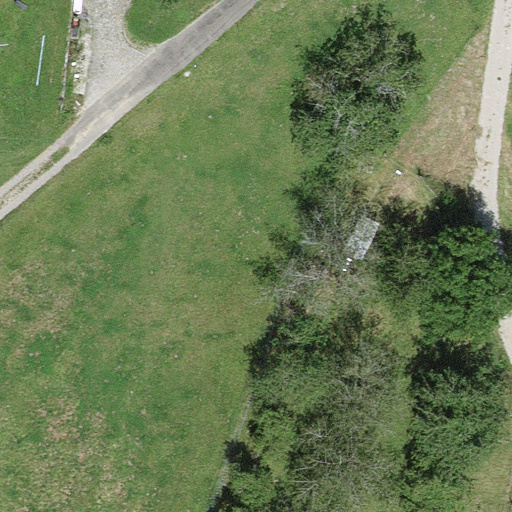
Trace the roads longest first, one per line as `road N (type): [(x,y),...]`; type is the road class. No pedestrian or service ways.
road 1 (track): [(508,0),(483,203),(511,314)]
road 2 (unclassified): [(235,0),(82,132)]
